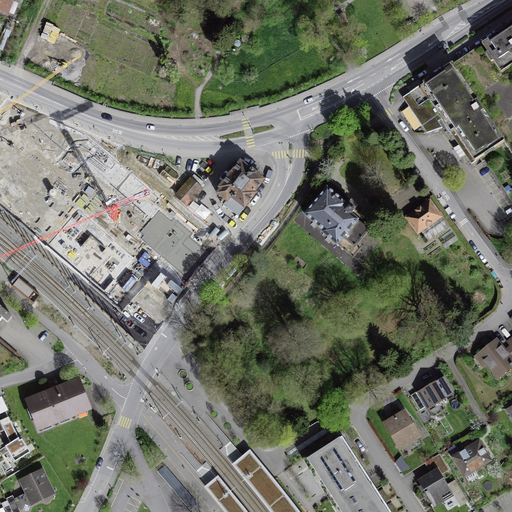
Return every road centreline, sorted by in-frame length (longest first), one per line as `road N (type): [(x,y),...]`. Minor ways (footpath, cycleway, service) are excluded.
road 1 (secondary): [(285,122),(197,139),(142,134),(0,80)]
road 2 (residential): [(164,342),(286,189),(285,122)]
road 3 (residential): [(164,342),(271,460),(351,410)]
road 4 (residential): [(507,284),(364,85)]
road 5 (residential): [(351,410),(498,321),(508,309),(507,284)]
road 6 (secondary): [(502,0),(364,85)]
road 7 (residential): [(131,400),(80,358),(0,384)]
road 8 (residential): [(417,511),(351,410)]
road 9 (residential): [(84,511),(131,400)]
